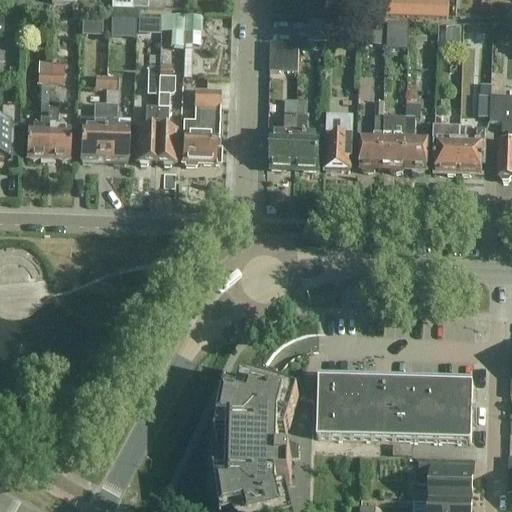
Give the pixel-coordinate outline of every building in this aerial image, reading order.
[(148,11),(147,0),(132,0),(132,11),(148,11)] [(372,0),(366,0),(366,9),(393,10),(393,1),(372,0)] [(393,10),(420,11),(421,2),(393,1),(393,10)] [(421,2),(420,11),(448,12),(448,3),(421,2)] [(365,18),(393,19),(393,10),(366,9),(365,18)] [(393,19),(420,21),(420,11),(393,10),(393,19)] [(420,11),(420,21),(447,22),(448,12),(420,11)] [(72,14),(53,13),(53,21),(72,22),(72,14)] [(202,19),(184,18),(184,34),(201,35),(202,19)] [(306,44),(327,46),(328,24),(308,22),(306,44)] [(340,25),(328,24),(327,46),(327,51),(349,53),(350,33),(340,32),(340,25)] [(382,31),(363,30),(362,47),(381,48),(382,31)] [(462,30),(447,30),(447,48),(461,49),(462,30)] [(511,30),(497,30),(496,45),(511,45),(511,30)] [(297,75),(298,59),(297,53),(294,47),(269,46),(269,74),(297,75)] [(37,88),(50,88),(51,65),(38,64),(37,88)] [(51,65),(50,88),(62,88),(63,67),(51,67),(51,65)] [(157,98),(157,110),(155,166),(163,166),(163,169),(171,169),(172,167),(175,167),(176,133),(167,132),(168,99),(169,100),(174,96),(174,81),(172,81),(172,68),(159,68),(158,74),(158,81),(157,98)] [(146,98),(157,98),(158,81),(158,74),(147,74),(146,98)] [(94,93),(105,94),(106,80),(95,80),(94,93)] [(105,94),(104,109),(105,109),(103,165),(127,165),(129,124),(115,123),(117,81),(106,80),(105,94)] [(477,121),(489,122),(490,89),(480,88),(479,100),(478,100),(477,121)] [(489,126),(502,126),(501,135),(508,136),(508,147),(496,146),(495,181),(500,181),(502,185),(508,185),(511,181),(511,100),(491,100),(491,89),(490,89),(489,122),(489,126)] [(25,162),(47,163),(49,103),(50,103),(50,92),(41,91),(40,130),(26,130),(25,162)] [(182,124),(182,137),(181,167),(184,167),(184,171),(196,172),(196,168),(219,168),(219,156),(215,156),(216,113),(218,113),(219,97),(194,96),(193,112),(194,113),(194,124),(182,124)] [(57,130),(58,108),(58,103),(50,103),(49,103),(47,163),(69,164),(70,131),(57,130)] [(306,139),(306,108),(306,104),(296,103),(295,108),(296,108),(296,119),(294,121),(293,170),(301,170),(301,175),(318,175),(319,139),(306,139)] [(375,106),(375,121),(374,140),(360,140),(359,172),(361,172),(361,175),(368,177),(374,176),(374,172),(382,172),(383,121),(382,121),(383,106),(375,106)] [(406,107),(406,121),(405,141),(404,173),(412,173),(412,177),(418,179),(424,177),(424,174),(427,174),(428,142),(414,141),(415,121),(420,121),(420,108),(406,107)] [(0,163),(9,163),(9,146),(10,146),(11,129),(20,130),(20,110),(0,108),(0,163)] [(285,108),(285,121),(284,138),(270,138),(270,174),(287,174),(287,170),(293,170),(294,121),(296,119),(296,108),(295,108),(285,108)] [(79,164),(103,165),(105,109),(104,109),(94,109),(93,123),(80,122),(79,164)] [(136,131),(135,165),(138,166),(139,169),(147,168),(147,166),(155,166),(157,110),(146,110),(145,132),(136,131)] [(393,121),(383,121),(382,172),(389,173),(390,175),(396,177),(403,176),(403,173),(404,173),(405,141),(392,140),(393,121)] [(340,140),(325,140),(324,176),(341,176),(341,173),(348,173),(348,168),(351,168),(352,125),(341,124),(340,140)] [(455,177),(458,177),(458,143),(442,143),(442,130),(433,130),(432,161),(435,161),(434,175),(444,176),(446,180),(453,180),(455,177)] [(485,132),(480,132),(476,132),(476,144),(458,143),(458,177),(460,177),(462,180),(469,180),(471,177),(480,178),(481,163),(484,163),(485,132)] [(175,176),(164,176),(163,191),(174,191),(175,176)] [(214,478),(219,511),(291,511),(286,488),(290,488),(291,462),(297,462),(297,452),(284,448),(299,400),(277,394),(279,387),(277,386),(268,384),(259,381),(257,380),(256,387),(244,384),(232,380),(228,393),(226,393),(215,443),(218,444),(217,477),(214,478)] [(319,383),(317,442),(470,446),(470,439),(471,407),(472,387),(384,385),(319,383)] [(418,489),(430,489),(430,506),(471,507),(472,480),(449,479),(449,467),(419,466),(418,489)]
